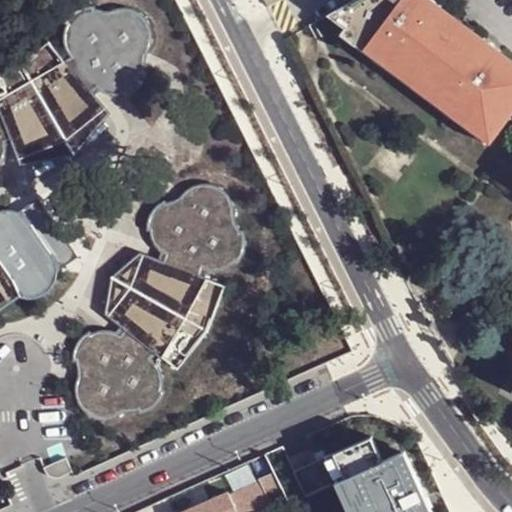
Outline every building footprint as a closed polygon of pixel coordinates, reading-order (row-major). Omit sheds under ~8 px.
[(509,115),(511,110),(511,62),(429,0),(357,0),(328,16),(376,49),(492,138),(509,115)] [(21,75),(0,81),(0,107),(0,108),(0,145),(2,142),(3,137),(3,132),(10,129),(18,147),(61,136),(96,106),(82,91),(87,86),(95,89),(99,90),(103,90),(107,89),(111,88),(117,84),(118,88),(121,89),(124,90),(127,90),(130,89),(134,87),(137,85),(140,82),(142,78),(142,75),(142,69),(138,67),(140,57),(143,52),(145,47),(146,40),(145,33),(142,26),(138,22),(134,19),(129,16),(124,15),(118,15),(113,16),(107,19),(97,20),(96,16),(90,15),(84,16),(80,19),(77,22),(74,27),(73,33),(75,40),(78,40),(74,45),(72,49),(70,54),(69,58),(70,64),(71,69),(66,74),(47,54),(21,75)] [(96,106),(61,136),(18,147),(20,153),(70,149),(100,110),(96,106)] [(199,182),(192,178),(186,176),(181,176),(175,177),(171,179),(166,182),(162,186),(159,192),(152,199),(149,197),(143,200),(140,204),(138,208),(137,213),(138,218),(141,224),(146,228),(149,227),(149,232),(149,238),(150,242),(153,247),(156,251),(160,254),(159,261),(137,257),(128,289),(108,317),(126,328),(123,333),(119,333),(114,332),(109,333),(106,334),(103,336),(99,338),(94,343),(93,340),(90,340),(86,340),(83,341),(80,343),(77,345),(74,349),(73,353),(73,356),(73,360),(75,365),(79,366),(81,376),(78,383),(78,387),(79,393),(82,400),(87,406),(92,410),(97,411),(102,412),(108,412),(113,411),(118,408),(123,403),(132,399),(134,403),(140,402),(145,399),(148,396),(151,391),(152,387),(151,380),(148,374),(144,375),(146,370),(148,364),(148,359),(148,355),(146,350),(143,345),(146,339),(169,352),(193,313),(208,270),(182,265),(183,258),(187,258),(191,256),(195,254),(198,253),(201,249),(204,245),(206,239),(209,242),(211,241),(215,240),(217,238),(220,235),(222,232),(223,227),(223,223),(223,220),(221,216),(217,212),(213,213),(208,204),(208,197),(207,193),(204,187),(199,182)] [(60,272),(25,215),(18,213),(11,213),(5,214),(0,216),(0,310),(19,298),(23,300),(28,301),(35,301),(42,299),(49,295),(53,291),(56,287),(59,280),(60,272)] [(108,317),(128,289),(137,257),(132,256),(109,281),(104,314),(108,317)] [(369,408),(307,437),(341,511),(446,511),(410,432),(369,408)] [(232,488),(243,511),(254,511),(275,504),(291,496),(278,469),(262,476),(232,488)] [(243,511),(232,488),(179,511),(243,511)]
